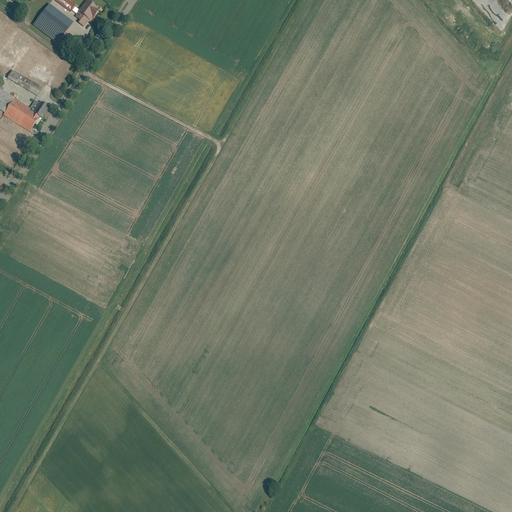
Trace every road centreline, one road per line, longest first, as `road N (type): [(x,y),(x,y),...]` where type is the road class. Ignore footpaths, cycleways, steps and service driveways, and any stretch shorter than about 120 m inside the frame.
road 1 (track): [(4,511),(298,0)]
road 2 (unclassified): [(132,0),(0,204)]
road 3 (track): [(215,143),(85,74)]
